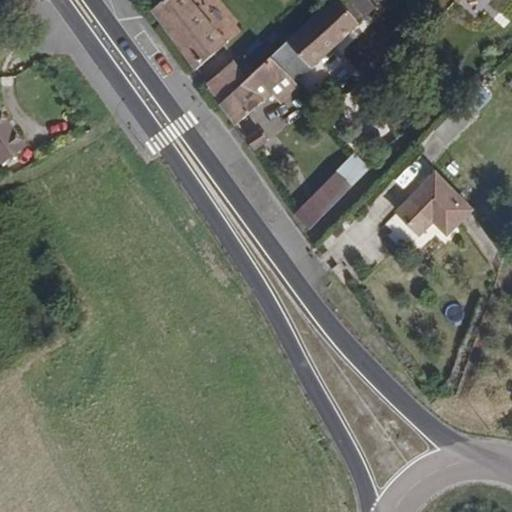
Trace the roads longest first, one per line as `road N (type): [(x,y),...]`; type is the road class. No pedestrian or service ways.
road 1 (primary): [(55,0),(210,213),(346,452),(370,511)]
road 2 (primary): [(469,457),(308,295),(94,0)]
